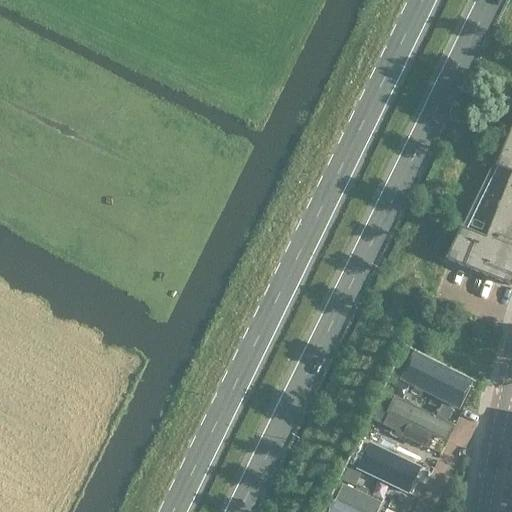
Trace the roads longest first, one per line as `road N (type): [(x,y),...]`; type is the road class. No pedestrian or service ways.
road 1 (primary): [(423,0),(172,511)]
road 2 (primary): [(240,511),(485,0)]
road 3 (tertiary): [(476,511),(509,366)]
